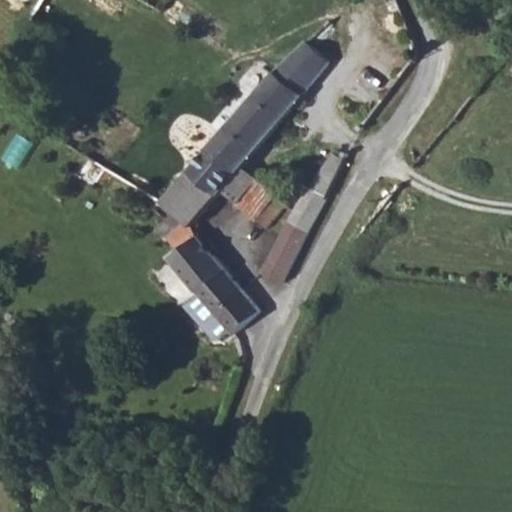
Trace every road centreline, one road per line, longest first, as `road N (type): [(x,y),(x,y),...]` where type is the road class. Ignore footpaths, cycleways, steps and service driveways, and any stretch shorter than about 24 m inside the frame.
road 1 (unclassified): [(442,48),(436,70),(327,243),(267,366),(219,511)]
road 2 (track): [(379,159),(443,194),(511,208)]
